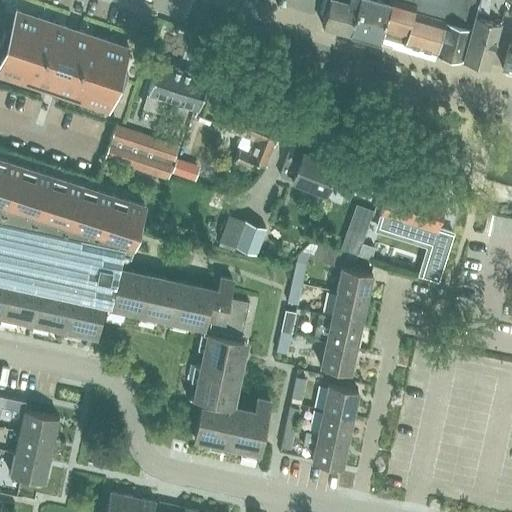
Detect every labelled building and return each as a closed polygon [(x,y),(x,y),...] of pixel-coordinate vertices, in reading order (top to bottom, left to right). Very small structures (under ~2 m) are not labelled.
[(328,0),(322,25),(349,33),(356,0),(328,0)] [(380,37),(462,58),(478,1),(478,0),(356,0),(349,33),(378,42),(380,37)] [(508,0),(478,0),(478,1),(462,58),(488,65),(503,7),(507,6),(508,0)] [(0,49),(2,50),(0,55),(0,73),(43,88),(44,85),(59,90),(58,93),(107,109),(114,88),(119,90),(127,67),(121,66),(128,45),(80,29),(79,31),(64,26),(65,24),(16,7),(9,28),(4,26),(0,37),(0,49)] [(511,38),(511,44),(508,43),(502,68),(511,70),(511,38)] [(208,78),(190,72),(157,62),(143,104),(162,110),(166,98),(198,109),(208,78)] [(265,164),(281,123),(238,106),(230,127),(256,138),(250,153),(240,149),(236,158),(247,163),(249,158),(265,164)] [(119,140),(124,127),(116,124),(112,137),(119,140)] [(124,127),(119,140),(127,142),(131,129),(124,127)] [(131,129),(127,142),(134,145),(139,132),(131,129)] [(139,132),(134,145),(142,148),(146,134),(139,132)] [(146,134),(142,148),(149,150),(154,137),(146,134)] [(154,137),(149,150),(157,153),(162,139),(154,137)] [(177,145),(162,139),(151,172),(166,178),(177,145)] [(335,167),(336,164),(304,152),(306,149),(292,143),(280,174),(325,192),(328,186),(342,191),(349,172),(335,167)] [(117,146),(109,144),(105,157),(113,159),(117,146)] [(120,162),(125,149),(117,146),(113,159),(120,162)] [(128,165),(132,151),(125,149),(120,162),(128,165)] [(135,167),(140,154),(132,151),(128,165),(135,167)] [(143,170),(147,156),(140,154),(135,167),(143,170)] [(145,203),(22,164),(0,156),(0,210),(121,250),(129,252),(145,203)] [(151,172),(155,159),(147,156),(143,170),(151,172)] [(175,157),(169,171),(193,179),(198,165),(175,157)] [(382,217),(379,224),(414,236),(432,242),(422,272),(438,278),(453,231),(436,226),(445,199),(411,188),(407,202),(387,196),(380,217),(382,217)] [(71,295),(103,302),(108,303),(114,279),(96,275),(98,261),(118,266),(121,250),(0,210),(0,279),(8,282),(40,288),(71,295)] [(160,216),(155,231),(170,236),(175,221),(160,216)] [(244,219),(235,245),(256,253),(266,226),(244,219)] [(348,238),(344,250),(357,254),(361,243),(348,238)] [(96,275),(114,279),(115,272),(116,273),(118,266),(98,261),(96,275)] [(297,261),(292,280),(302,283),(307,263),(297,261)] [(338,291),(367,298),(373,272),(344,265),(338,291)] [(108,306),(140,313),(148,279),(116,273),(115,272),(114,279),(108,303),(108,306)] [(203,332),(209,333),(242,340),(250,302),(230,298),(233,280),(221,277),(217,295),(179,286),(172,320),(204,327),(203,332)] [(0,314),(1,315),(8,282),(0,279),(0,314)] [(148,279),(140,313),(172,320),(179,286),(148,279)] [(302,283),(292,280),(288,301),(297,303),(302,283)] [(1,315),(33,321),(40,288),(8,282),(1,315)] [(33,321),(64,328),(71,295),(40,288),(33,321)] [(338,291),(332,315),(362,322),(367,298),(338,291)] [(71,295),(64,328),(96,335),(103,302),(71,295)] [(264,353),(275,355),(286,307),(274,305),(264,353)] [(286,310),(282,331),(291,333),(295,312),(286,310)] [(318,312),(313,337),(326,340),(356,347),(362,322),(332,315),(318,312)] [(286,353),(291,333),(282,331),(277,351),(286,353)] [(209,333),(202,366),(235,373),(242,340),(209,333)] [(350,372),(356,347),(326,340),(321,365),(350,372)] [(208,401),(207,406),(218,408),(219,404),(228,405),(235,373),(202,366),(195,398),(208,401)] [(306,378),(296,376),(292,396),(301,399),(306,378)] [(328,383),(323,409),(353,415),(358,390),(328,383)] [(258,398),(254,416),(267,419),(271,400),(258,398)] [(195,438),(227,445),(235,412),(218,408),(207,406),(202,405),(195,438)] [(289,406),(285,426),(295,428),(299,408),(289,406)] [(306,430),(306,431),(347,440),(353,415),(323,409),(317,433),(306,430)] [(19,432),(53,440),(58,417),(24,410),(19,432)] [(235,412),(227,445),(259,453),(267,419),(254,416),(235,412)] [(295,428),(285,426),(280,446),(290,448),(295,428)] [(347,440),(306,431),(303,444),(314,446),(312,458),(341,465),(347,440)] [(19,432),(14,453),(49,461),(53,440),(19,432)] [(49,461),(14,453),(9,474),(44,482),(49,461)] [(203,511),(201,511),(170,505),(139,498),(110,492),(105,511),(203,511)]
